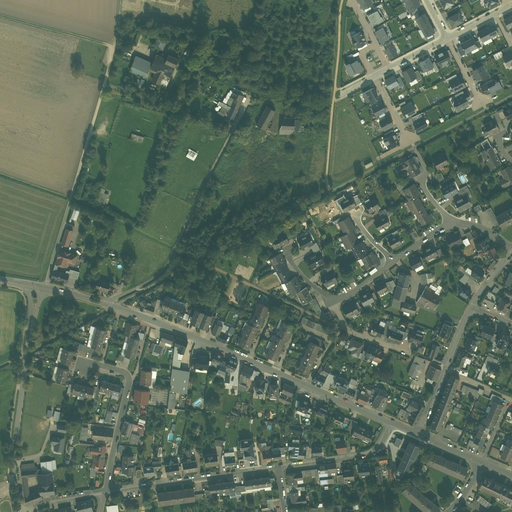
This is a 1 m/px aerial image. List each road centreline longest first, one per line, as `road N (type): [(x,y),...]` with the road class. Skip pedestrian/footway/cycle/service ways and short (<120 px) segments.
road 1 (residential): [(43,289),(115,45)]
road 2 (residential): [(106,304),(164,269),(239,117)]
road 3 (unclassified): [(22,511),(15,459),(33,307),(43,289)]
road 4 (secondary): [(106,304),(306,385)]
road 5 (residential): [(278,465),(105,492)]
road 6 (residential): [(87,361),(129,379),(105,492)]
road 7 (residential): [(389,422),(369,451),(278,465)]
